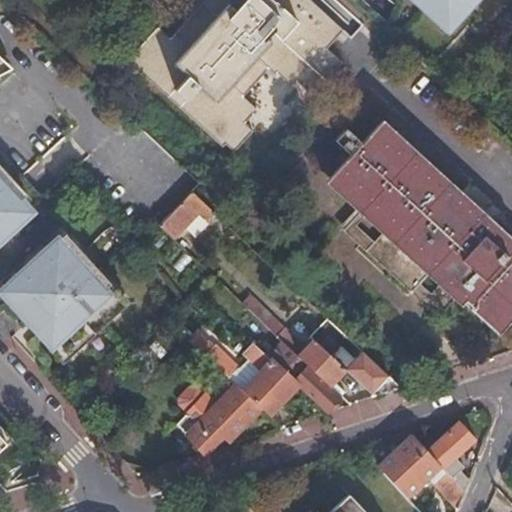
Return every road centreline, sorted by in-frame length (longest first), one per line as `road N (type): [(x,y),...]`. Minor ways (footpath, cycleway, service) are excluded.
road 1 (residential): [(501,380),(138,511)]
road 2 (residential): [(0,369),(113,490)]
road 3 (residential): [(473,511),(510,413),(501,380)]
